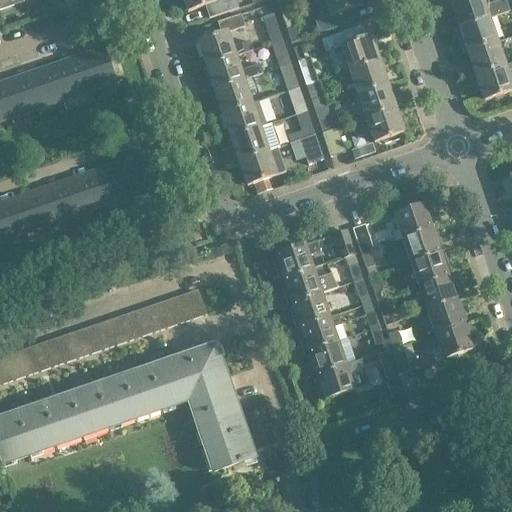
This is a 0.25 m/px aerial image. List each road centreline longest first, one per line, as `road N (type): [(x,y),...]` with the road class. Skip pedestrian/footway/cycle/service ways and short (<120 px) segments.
road 1 (residential): [(457,147),(236,215),(217,207),(191,160),(138,0)]
road 2 (residential): [(511,310),(457,147)]
road 3 (residential): [(457,147),(407,0)]
